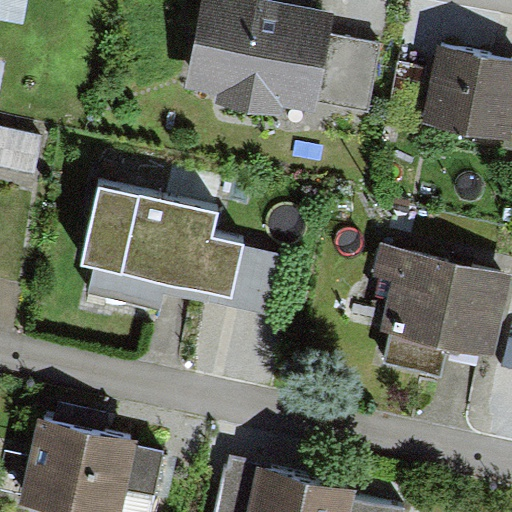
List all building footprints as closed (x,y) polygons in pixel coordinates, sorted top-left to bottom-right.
[(320,0),(192,0),(180,72),(303,95),(305,85),(317,18),(320,0)] [(373,28),(317,18),(305,85),(361,95),(373,28)] [(511,83),(511,49),(432,34),(417,108),(504,125),(511,83)] [(213,187),(98,165),(83,245),(198,267),(213,187)] [(377,310),(385,312),(379,345),(433,355),(440,322),(487,332),(502,253),(374,227),(368,258),(386,261),(377,310)] [(156,417),(31,398),(17,490),(142,509),(156,417)] [(248,511),(261,449),(220,442),(206,511),(248,511)] [(395,511),(400,490),(341,478),(344,466),(261,449),(248,511),(395,511)]
